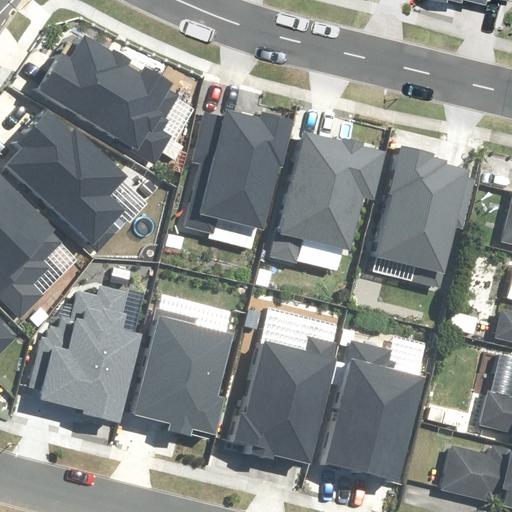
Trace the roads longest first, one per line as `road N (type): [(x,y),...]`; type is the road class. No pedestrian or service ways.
road 1 (residential): [(511,92),(237,24),(178,0)]
road 2 (residential): [(147,511),(0,472)]
